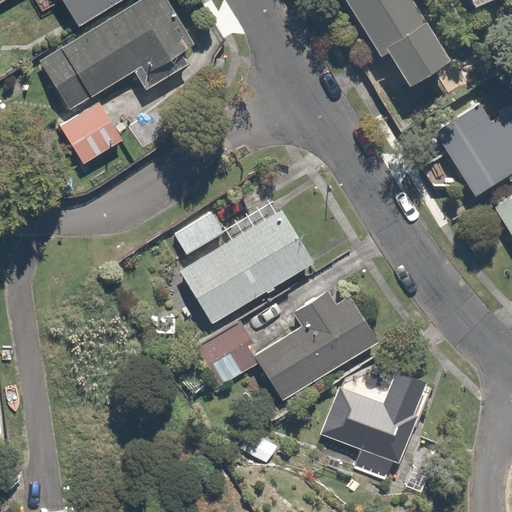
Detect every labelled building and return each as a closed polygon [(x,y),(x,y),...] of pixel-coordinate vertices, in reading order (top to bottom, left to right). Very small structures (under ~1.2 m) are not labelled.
[(0,0),(0,9),(15,0),(0,0)] [(158,0),(148,0),(23,75),(53,126),(126,82),(136,98),(187,68),(180,56),(189,51),(158,0)] [(51,0),(72,34),(129,0),(51,0)] [(397,0),(333,0),(372,63),(380,59),(400,92),(450,62),(424,20),(413,27),(397,0)] [(470,0),(477,13),(504,0),(470,0)] [(95,108),(52,134),(80,179),(123,154),(95,108)] [(421,137),(461,206),(511,176),(511,111),(481,129),(470,110),(421,137)] [(511,193),(472,217),(511,285),(511,193)] [(189,222),(149,249),(162,267),(202,240),(189,222)] [(273,225),(157,286),(184,337),(300,276),(273,225)] [(215,375),(241,420),(353,357),(327,311),(311,320),(302,303),(263,325),(273,342),(215,375)] [(301,401),(288,456),(380,477),(401,387),(370,379),(362,415),(301,401)] [(274,440),(248,426),(233,452),(258,467),(274,440)]
